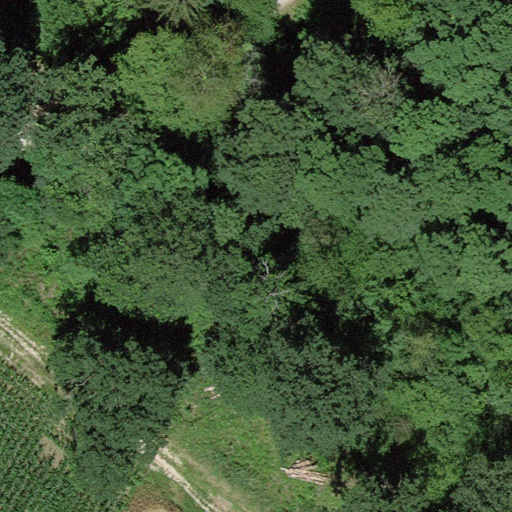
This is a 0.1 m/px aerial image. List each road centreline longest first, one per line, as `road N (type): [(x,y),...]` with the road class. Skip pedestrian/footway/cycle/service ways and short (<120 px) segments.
road 1 (track): [(262,0),(0,146)]
road 2 (track): [(0,322),(215,511)]
